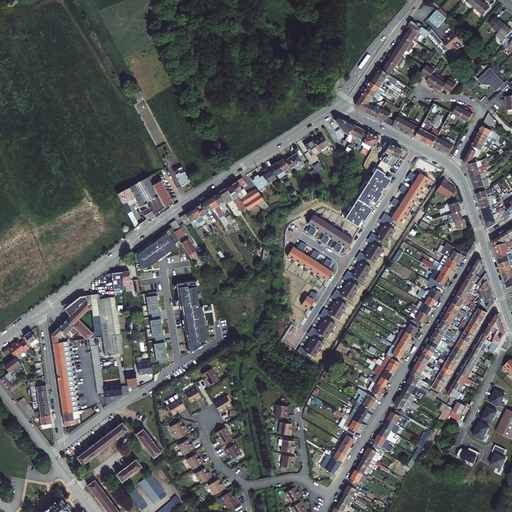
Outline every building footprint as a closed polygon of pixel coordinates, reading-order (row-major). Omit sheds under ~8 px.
[(491,7),(483,0),(479,0),(474,6),(485,15),(491,7)] [(436,12),(428,21),(437,29),(445,20),(436,12)] [(500,30),(506,23),(496,16),(490,22),(500,30)] [(416,25),(412,22),(409,27),(421,35),(426,38),(434,33),(431,31),(430,34),(423,29),(424,27),(420,24),(418,27),(416,26),(416,25)] [(506,42),(511,35),(511,32),(511,30),(511,28),(506,23),(500,30),(497,34),(504,40),(502,42),(504,45),(506,42)] [(418,39),(421,35),(409,27),(406,30),(407,31),(406,32),(407,33),(406,35),(414,41),(416,37),(418,39)] [(444,45),(434,33),(426,38),(442,56),(449,50),(451,52),(455,50),(458,54),(464,49),(460,45),(463,43),(457,35),(444,45)] [(401,38),(399,41),(411,49),(414,46),(411,44),(414,41),(406,35),(405,38),(403,36),(402,38),(401,38)] [(398,48),(397,50),(404,55),(406,51),(409,53),(411,49),(399,41),(397,45),(398,45),(396,47),(398,48)] [(392,52),(390,56),(402,64),(404,60),(402,58),(404,55),(397,50),(395,52),(394,51),(393,52),(392,52)] [(402,64),(390,56),(387,59),(388,59),(387,61),(388,62),(387,64),(395,69),(397,66),(399,67),(402,64)] [(395,74),(393,72),(395,69),(387,64),(386,66),(384,65),(383,67),(383,66),(380,70),(392,78),(395,74)] [(431,69),(427,67),(426,69),(422,75),(425,77),(424,78),(426,79),(425,79),(429,81),(432,76),(437,69),(433,67),(431,69)] [(499,88),(504,84),(490,69),(479,80),(483,85),(490,85),(496,91),(499,88)] [(400,83),(392,78),(380,70),(377,74),(390,83),(405,93),(409,95),(412,91),(408,88),(406,92),(398,86),(400,83)] [(390,83),(377,74),(374,78),(387,87),(390,83)] [(430,88),(433,90),(441,78),(437,75),(435,78),(432,76),(429,81),(427,84),(429,85),(428,86),(430,87),(430,88)] [(371,83),(380,89),(385,92),(391,96),(402,103),(403,104),(406,99),(402,97),(387,87),(374,78),(371,83)] [(441,93),(443,91),(446,85),(443,83),(445,81),(441,78),(433,90),(436,92),(438,93),(439,92),(441,93)] [(455,82),(451,79),(446,85),(443,91),(446,93),(446,92),(448,94),(449,92),(451,94),(456,86),(453,84),(455,82)] [(506,81),(504,84),(499,88),(502,91),(509,84),(506,81)] [(371,83),(368,88),(388,101),(389,100),(382,95),(384,93),(380,90),(380,89),(371,83)] [(388,101),(368,88),(365,93),(374,99),(375,96),(385,103),(388,101)] [(365,93),(362,97),(371,103),(373,101),(376,103),(377,101),(374,99),(365,93)] [(366,114),(370,105),(371,103),(362,97),(356,105),(358,110),(366,114)] [(370,105),(366,114),(372,117),(376,109),(372,106),(373,105),(372,104),(371,106),(370,105)] [(372,117),(378,120),(383,111),(377,107),(376,109),(372,117)] [(456,120),(459,122),(466,109),(463,107),(462,108),(461,107),(460,108),(458,107),(453,115),(457,117),(456,120)] [(378,120),(383,123),(384,121),(386,122),(387,119),(389,120),(391,115),(387,112),(388,111),(384,108),(383,111),(378,120)] [(464,124),(465,121),(469,123),(473,115),(471,114),(472,112),(466,109),(459,122),(464,124)] [(399,128),(401,130),(406,121),(403,120),(404,118),(399,115),(393,128),(398,130),(399,128)] [(417,138),(415,140),(422,143),(427,133),(428,133),(430,128),(431,126),(433,127),(434,126),(439,117),(436,116),(431,125),(429,123),(428,126),(424,125),(421,130),(417,138)] [(482,127),(486,129),(490,124),(492,122),(488,117),(482,127)] [(341,134),(343,137),(346,140),(347,138),(349,134),(353,126),(346,122),(338,118),(337,118),(334,120),(342,132),(341,134)] [(394,123),(389,120),(387,119),(386,122),(385,124),(391,127),(394,123)] [(406,121),(401,130),(404,131),(403,133),(405,134),(408,136),(415,123),(410,121),(409,123),(406,121)] [(415,123),(408,136),(411,137),(413,138),(414,136),(417,138),(421,130),(418,128),(419,125),(415,123)] [(353,137),(357,128),(353,126),(349,134),(353,137)] [(432,136),(426,145),(431,148),(432,149),(434,147),(438,139),(434,137),(435,135),(436,136),(438,132),(437,131),(438,128),(434,126),(433,127),(435,128),(434,130),(431,135),(432,136)] [(479,133),(496,141),(499,136),(486,129),(482,127),(479,133)] [(356,143),(362,131),(357,128),(353,137),(351,141),(350,143),(354,145),(356,143)] [(360,148),(360,147),(367,133),(362,131),(356,143),(353,147),(357,149),(360,148)] [(373,147),(378,139),(367,133),(360,147),(362,148),(362,150),(362,151),(367,154),(368,153),(369,152),(371,153),(373,147)] [(422,143),(426,145),(432,136),(431,135),(428,133),(427,133),(422,143)] [(496,141),(479,133),(478,135),(477,138),(492,145),(493,146),(496,141)] [(327,146),(322,136),(312,142),(318,152),(327,146)] [(437,151),(440,153),(447,140),(443,138),(442,140),(438,138),(438,139),(434,147),(436,148),(436,149),(437,151)] [(477,138),(474,142),(485,148),(489,150),(492,145),(477,138)] [(440,153),(444,155),(444,154),(446,155),(447,154),(450,155),(454,147),(450,145),(451,142),(447,140),(440,153)] [(312,142),(304,146),(311,157),(318,152),(312,142)] [(472,147),(478,150),(484,153),(486,155),(489,150),(485,148),(474,142),(472,147)] [(401,151),(389,145),(383,154),(386,156),(384,159),(383,159),(381,161),(380,160),(379,161),(381,162),(390,167),(395,159),(396,160),(401,151)] [(465,165),(467,166),(480,163),(474,159),(478,150),(472,147),(464,162),(465,165)] [(296,153),(284,161),(289,169),(290,170),(301,162),(296,153)] [(289,169),(284,161),(283,159),(276,163),(282,173),(289,169)] [(290,170),(291,173),(303,165),(301,162),(290,170)] [(384,176),(390,167),(381,162),(371,178),(370,177),(345,219),(357,227),(361,220),(364,222),(372,209),(369,207),(373,202),(375,204),(382,193),(381,193),(386,186),(387,186),(391,180),(384,176)] [(282,173),(276,163),(271,167),(277,176),(282,173)] [(320,163),(313,166),(317,172),(323,169),(320,163)] [(467,166),(469,173),(486,167),(486,165),(481,166),(480,163),(467,166)] [(470,177),(471,179),(488,173),(486,167),(469,173),(470,177)] [(190,183),(182,168),(173,173),(181,187),(190,183)] [(276,179),(271,171),(262,178),(267,185),(276,179)] [(488,173),(471,179),(473,185),(490,179),(488,173)] [(429,180),(419,174),(417,178),(413,184),(409,191),(405,196),(401,204),(397,209),(391,219),(391,220),(394,222),(400,226),(429,180)] [(407,179),(413,184),(417,178),(410,174),(407,179)] [(267,185),(262,178),(259,180),(257,177),(254,179),(254,181),(252,182),(258,191),(267,185)] [(134,198),(140,209),(148,204),(158,197),(152,187),(147,179),(129,189),(129,190),(117,196),(135,229),(139,227),(126,203),(134,198)] [(256,190),(245,197),(244,198),(240,192),(242,191),(240,188),(246,184),(242,179),(231,187),(243,206),(247,212),(263,201),(256,190)] [(476,195),(491,191),(493,189),(490,179),(473,185),(476,195)] [(446,183),(442,181),(435,191),(448,199),(454,189),(445,184),(446,183)] [(162,182),(152,187),(158,197),(165,209),(174,203),(162,182)] [(218,195),(224,204),(232,199),(233,201),(234,201),(238,207),(239,209),(243,206),(231,187),(218,195)] [(399,192),(405,196),(409,191),(402,187),(399,192)] [(478,201),(488,198),(487,196),(493,194),(494,196),(499,195),(494,188),(493,189),(491,191),(476,195),(478,201)] [(228,210),(224,204),(218,195),(212,199),(229,224),(233,221),(230,216),(229,216),(228,214),(226,216),(223,211),(226,210),(226,211),(228,210)] [(478,201),(480,206),(491,202),(494,201),(493,199),(498,197),(499,199),(501,199),(499,195),(494,196),(488,198),(478,201)] [(165,209),(158,197),(148,204),(155,216),(165,209)] [(206,202),(215,215),(216,214),(224,227),(229,224),(212,199),(206,202)] [(390,205),(397,209),(401,204),(394,200),(390,205)] [(480,206),(481,211),(491,208),(495,206),(494,201),(491,202),(480,206)] [(218,221),(215,215),(206,202),(201,205),(206,214),(209,217),(212,215),(217,222),(218,221)] [(449,206),(452,214),(459,211),(460,211),(458,203),(449,206)] [(155,216),(148,204),(140,209),(147,222),(155,216)] [(195,209),(204,222),(208,228),(213,225),(211,221),(209,222),(205,215),(206,214),(201,205),(195,209)] [(482,213),(483,216),(493,212),(496,209),(495,206),(491,208),(481,211),(482,213)] [(199,225),(204,222),(195,209),(190,212),(199,225)] [(493,212),(483,216),(485,220),(494,217),(498,213),(496,209),(493,212)] [(494,217),(485,220),(486,225),(496,222),(496,221),(500,218),(501,217),(505,214),(502,210),(498,213),(494,217)] [(451,223),(455,222),(462,220),(459,211),(452,214),(447,215),(449,221),(444,223),(445,226),(451,223)] [(501,217),(503,221),(505,219),(511,215),(509,211),(505,214),(501,217)] [(190,212),(185,216),(190,224),(197,235),(200,234),(196,227),(199,225),(190,212)] [(380,222),(385,226),(385,225),(388,227),(391,224),(392,225),(394,222),(391,220),(391,219),(384,215),(380,222)] [(179,219),(185,227),(190,224),(185,216),(179,219)] [(352,240),(316,217),(310,227),(347,249),(352,240)] [(496,222),(486,225),(488,230),(503,221),(501,217),(500,218),(496,221),(496,222)] [(462,220),(455,222),(457,229),(457,231),(466,228),(463,220),(462,220)] [(180,229),(175,222),(169,226),(171,230),(173,233),(180,229)] [(420,222),(418,226),(425,231),(427,226),(420,222)] [(388,227),(385,225),(385,226),(377,238),(376,239),(379,241),(385,245),(394,231),(388,227)] [(173,233),(171,230),(152,244),(135,256),(137,271),(149,269),(162,259),(176,249),(174,246),(179,242),(178,241),(174,234),(173,233)] [(309,235),(315,239),(318,233),(313,230),(309,235)] [(180,231),(174,234),(178,241),(184,237),(180,231)] [(493,246),(494,248),(511,243),(509,239),(506,234),(493,242),(493,246)] [(367,242),(372,245),(373,244),(376,246),(379,241),(376,239),(377,238),(372,235),(367,242)] [(327,247),(330,241),(325,237),(321,243),(327,247)] [(188,241),(181,245),(190,261),(198,257),(188,241)] [(496,256),(510,252),(509,249),(511,248),(511,242),(511,243),(494,248),(496,256)] [(301,243),(297,249),(303,252),(306,247),(301,243)] [(447,243),(440,254),(444,256),(455,263),(456,264),(461,256),(460,255),(462,252),(447,243)] [(376,246),(373,244),(372,245),(365,257),(364,258),(368,260),(373,264),(382,250),(376,246)] [(339,254),(342,249),(337,245),(333,251),(337,253),(339,254)] [(262,259),(268,260),(270,247),(263,246),(262,259)] [(244,247),(239,250),(244,257),(248,254),(244,247)] [(332,273),(293,248),(287,257),(326,282),(332,273)] [(496,256),(498,261),(511,256),(511,251),(510,252),(496,256)] [(314,252),(310,257),(316,261),(319,255),(314,252)] [(361,264),(361,263),(365,265),(368,260),(364,258),(365,257),(360,253),(355,261),(361,264)] [(455,263),(444,256),(440,264),(451,270),(455,263)] [(511,256),(498,261),(499,266),(511,261),(511,256)] [(332,263),(327,260),(323,265),(329,269),(332,263)] [(482,279),(486,275),(481,261),(478,260),(471,272),(479,277),(482,279)] [(440,264),(437,268),(433,265),(432,266),(422,261),(421,263),(431,269),(434,271),(446,278),(451,270),(440,264)] [(511,261),(499,266),(501,270),(511,266),(511,261)] [(365,265),(361,263),(361,264),(353,276),(352,277),(356,279),(361,283),(370,268),(365,265)] [(511,271),(511,266),(501,270),(502,275),(511,271)] [(124,284),(124,285),(132,284),(130,270),(122,272),(124,284)] [(446,278),(434,271),(428,282),(435,286),(441,290),(447,279),(446,278)] [(511,271),(502,275),(505,284),(511,279),(511,271)] [(122,272),(112,273),(114,285),(124,284),(122,272)] [(353,276),(348,272),(343,280),(349,283),(349,282),(353,284),(356,279),(352,277),(353,276)] [(471,272),(467,279),(477,285),(478,285),(479,284),(476,282),(479,277),(471,272)] [(478,285),(482,288),(488,281),(486,275),(482,279),(479,284),(478,285)] [(428,282),(420,277),(418,282),(430,289),(431,288),(433,289),(435,286),(428,282)] [(467,279),(463,285),(472,290),(474,285),(476,286),(477,285),(467,279)] [(481,292),(491,289),(488,281),(482,288),(481,290),(480,290),(481,292)] [(353,284),(349,282),(349,283),(341,294),(341,296),(344,298),(350,302),(359,287),(353,284)] [(197,285),(177,289),(181,311),(183,310),(190,352),(192,357),(209,346),(203,311),(201,312),(197,285)] [(463,285),(460,290),(472,296),(473,294),(476,296),(477,295),(476,294),(476,291),(475,292),(473,291),(472,290),(463,285)] [(424,294),(429,297),(436,301),(437,301),(441,294),(433,289),(431,288),(430,289),(430,291),(425,292),(421,289),(420,291),(424,294)] [(483,297),(492,294),(491,289),(481,292),(481,293),(483,297)] [(472,296),(460,290),(459,292),(457,295),(465,300),(466,299),(469,301),(472,296)] [(341,296),(341,294),(336,291),(331,298),(337,302),(338,300),(341,303),(344,298),(341,296)] [(117,307),(116,302),(111,303),(110,297),(107,297),(106,294),(103,294),(102,292),(90,294),(96,338),(97,338),(97,343),(102,342),(101,339),(103,338),(106,357),(123,354),(117,307)] [(158,297),(157,293),(149,295),(150,298),(147,299),(150,315),(152,315),(153,322),(151,322),(153,339),(156,338),(157,345),(155,346),(157,362),(160,361),(160,365),(169,364),(168,360),(165,344),(164,337),(162,320),(161,314),(158,297)] [(96,338),(90,294),(86,295),(65,311),(70,317),(59,329),(63,333),(66,336),(70,331),(74,328),(75,330),(79,333),(77,335),(75,337),(74,336),(70,340),(72,342),(88,339),(96,338)] [(479,305),(494,298),(492,294),(483,297),(484,299),(477,302),(479,305)] [(466,306),(469,301),(466,299),(465,300),(457,295),(455,300),(463,304),(466,306)] [(314,301),(307,296),(301,306),(308,310),(314,301)] [(429,297),(424,304),(431,309),(436,301),(429,297)] [(495,302),(494,298),(479,305),(478,306),(478,307),(483,305),(485,308),(482,311),(488,313),(494,304),(495,302)] [(341,303),(338,300),(337,302),(329,313),(329,314),(332,317),(338,320),(347,306),(341,303)] [(455,300),(452,303),(461,308),(463,304),(455,300)] [(414,309),(427,316),(431,309),(424,304),(420,302),(417,307),(411,304),(410,306),(414,309)] [(460,310),(461,308),(452,303),(450,307),(458,312),(464,316),(466,317),(466,316),(467,314),(460,310)] [(450,307),(448,311),(456,317),(458,312),(450,307)] [(423,325),(428,317),(427,316),(414,309),(412,313),(417,316),(415,320),(412,318),(410,321),(418,326),(420,323),(423,325)] [(320,317),(325,320),(326,319),(329,321),(332,317),(329,314),(329,313),(324,310),(320,317)] [(456,317),(448,311),(445,316),(453,321),(456,317)] [(489,336),(500,317),(498,311),(483,335),(488,337),(489,336)] [(453,321),(445,316),(443,320),(451,325),(453,321)] [(502,325),(500,317),(489,336),(490,337),(491,336),(495,338),(502,325)] [(329,321),(326,319),(325,320),(317,332),(317,333),(320,335),(326,339),(335,325),(329,321)] [(473,319),(471,323),(479,328),(481,324),(473,319)] [(443,320),(440,324),(448,329),(451,325),(443,320)] [(410,325),(405,332),(412,336),(413,337),(417,329),(416,329),(418,326),(410,321),(408,324),(410,325)] [(471,323),(468,327),(477,332),(479,328),(471,323)] [(438,327),(438,328),(446,333),(448,329),(440,324),(438,327)] [(495,338),(491,343),(491,344),(492,344),(488,351),(493,354),(502,339),(505,334),(502,325),(495,338)] [(468,327),(466,331),(474,336),(476,333),(477,332),(468,327)] [(438,328),(435,332),(444,337),(446,333),(438,328)] [(60,335),(63,333),(59,329),(53,335),(52,337),(52,340),(57,339),(57,344),(62,344),(60,335)] [(308,336),(313,339),(314,338),(317,340),(320,335),(317,333),(317,332),(312,329),(308,336)] [(31,347),(34,344),(32,341),(35,339),(29,330),(22,335),(31,347)] [(466,331),(463,335),(472,340),(474,336),(466,331)] [(412,336),(405,332),(401,340),(407,344),(412,336)] [(449,341),(444,337),(435,332),(433,336),(441,341),(448,345),(450,343),(451,341),(449,341)] [(452,339),(458,343),(467,348),(469,344),(461,339),(454,335),(452,339)] [(463,335),(461,339),(469,344),(472,340),(463,335)] [(484,344),(486,340),(488,337),(483,335),(480,341),(484,344)] [(433,336),(430,341),(439,346),(441,341),(433,336)] [(396,347),(403,351),(407,344),(401,340),(396,337),(393,343),(389,340),(387,342),(392,345),(396,347)] [(103,394),(96,338),(88,339),(89,347),(90,346),(97,395),(103,394)] [(317,340),(314,338),(313,339),(305,352),(308,354),(314,358),(323,344),(317,340)] [(451,344),(456,347),(464,352),(467,348),(458,343),(452,339),(451,340),(451,341),(450,343),(451,344)] [(25,351),(29,348),(23,341),(20,343),(18,341),(13,346),(12,344),(7,348),(14,357),(24,350),(25,351)] [(430,341),(428,345),(436,349),(439,346),(430,341)] [(483,352),(487,346),(484,344),(480,341),(476,348),(483,352)] [(447,348),(453,351),(462,356),(464,352),(456,347),(451,344),(450,343),(448,345),(447,348)] [(434,354),(436,349),(428,345),(425,349),(434,354)] [(396,347),(392,354),(399,359),(404,352),(403,351),(396,347)] [(305,352),(300,348),(297,352),(306,357),(308,354),(305,352)] [(479,359),(483,352),(476,348),(472,354),(479,359)] [(425,349),(423,353),(431,358),(434,354),(425,349)] [(453,351),(451,356),(459,360),(462,356),(453,351)] [(423,353),(420,357),(429,362),(433,365),(435,361),(431,358),(423,353)] [(475,365),(479,359),(472,354),(468,361),(475,365)] [(371,362),(378,365),(392,374),(393,374),(400,363),(387,356),(383,362),(377,359),(376,361),(374,359),(373,359),(371,362)] [(451,356),(449,359),(457,364),(459,360),(451,356)] [(14,371),(21,365),(14,357),(4,366),(9,371),(0,378),(9,389),(18,381),(14,377),(11,374),(14,371)] [(429,362),(420,357),(418,361),(426,366),(429,362)] [(511,358),(511,359),(503,367),(509,373),(511,370),(511,358)] [(449,359),(446,363),(455,368),(457,364),(449,359)] [(153,374),(151,360),(143,362),(143,363),(138,364),(139,375),(148,373),(149,375),(153,374)] [(438,362),(445,366),(444,368),(452,373),(455,368),(446,363),(441,361),(440,360),(438,362)] [(416,364),(415,366),(424,371),(426,366),(418,361),(416,364)] [(465,366),(464,368),(471,372),(475,365),(468,361),(465,366)] [(373,373),(376,374),(387,381),(392,374),(378,365),(373,373)] [(436,368),(442,371),(450,376),(452,373),(444,368),(443,369),(436,365),(435,366),(435,367),(436,368)] [(415,366),(413,370),(421,375),(424,371),(415,366)] [(464,368),(460,374),(467,379),(471,372),(464,368)] [(208,389),(219,382),(212,369),(202,375),(206,382),(205,383),(208,389)] [(412,375),(419,380),(421,375),(413,370),(410,374),(412,375)] [(442,371),(439,375),(448,380),(450,376),(442,371)] [(126,373),(128,386),(131,385),(132,387),(134,391),(138,388),(136,372),(126,373)] [(367,380),(382,389),(387,381),(376,374),(373,380),(369,377),(367,380)] [(460,374),(456,381),(463,386),(465,383),(470,385),(472,381),(467,379),(460,374)] [(408,384),(415,388),(419,380),(412,375),(407,383),(408,384)] [(439,375),(437,379),(445,384),(448,380),(439,375)] [(30,387),(45,384),(44,376),(36,377),(29,382),(30,387)] [(437,379),(434,383),(443,388),(445,384),(437,379)] [(367,390),(379,397),(384,389),(382,389),(367,380),(366,382),(370,384),(367,390)] [(456,381),(452,388),(459,392),(463,386),(456,381)] [(432,388),(440,393),(443,388),(434,383),(432,388)] [(121,384),(103,386),(105,398),(123,395),(121,384)] [(403,392),(410,395),(415,388),(408,384),(403,392)] [(417,389),(436,400),(438,396),(431,392),(430,393),(419,387),(417,389)] [(199,401),(202,399),(196,388),(186,394),(191,404),(197,401),(198,400),(199,401)] [(459,392),(452,388),(448,395),(457,400),(461,394),(459,392)] [(369,409),(375,398),(360,390),(358,393),(361,395),(365,397),(361,404),(361,405),(367,409),(369,409)] [(399,399),(406,403),(410,395),(403,392),(399,399)] [(365,397),(361,395),(357,402),(361,404),(365,397)] [(226,397),(214,404),(221,415),(226,412),(226,410),(227,409),(232,406),(226,397)] [(187,410),(180,399),(168,407),(174,416),(179,413),(180,412),(181,414),(187,410)] [(399,399),(398,399),(394,406),(401,411),(406,403),(399,399)] [(357,412),(361,405),(357,402),(355,405),(352,409),(357,412)] [(461,416),(466,407),(457,402),(452,411),(461,416)] [(367,409),(361,405),(357,412),(357,413),(363,416),(367,409)] [(276,406),(274,417),(287,419),(288,415),(286,415),(286,413),(287,407),(276,406)] [(441,416),(447,420),(452,411),(446,408),(442,414),(441,416)] [(363,416),(357,413),(351,409),(349,412),(350,413),(349,415),(344,413),(343,415),(359,424),(363,416)] [(511,438),(511,412),(507,409),(496,432),(511,440),(511,438)] [(387,422),(393,425),(397,418),(406,424),(409,419),(405,417),(399,414),(395,411),(392,415),(390,414),(386,421),(387,422)] [(458,421),(461,416),(452,411),(447,420),(448,420),(450,416),(458,421)] [(77,412),(63,414),(65,427),(79,424),(77,412)] [(51,426),(50,415),(39,416),(40,427),(51,426)] [(359,424),(343,415),(342,417),(346,420),(341,428),(353,435),(354,432),(355,433),(360,424),(359,424)] [(181,422),(171,428),(179,440),(190,434),(186,428),(185,429),(184,427),(181,422)] [(382,429),(389,433),(393,425),(387,422),(382,429)] [(280,423),(279,434),(291,436),(292,432),(290,432),(290,430),(291,424),(280,423)] [(129,432),(124,425),(78,459),(84,466),(129,432)] [(222,447),(233,441),(226,428),(216,434),(220,440),(218,441),(222,447)] [(389,433),(382,429),(378,437),(384,441),(389,433)] [(137,437),(153,459),(161,453),(144,431),(137,437)] [(348,446),(349,447),(354,440),(346,435),(341,443),(348,446)] [(384,441),(378,437),(377,437),(373,444),(380,448),(384,441)] [(188,440),(178,446),(184,456),(196,450),(193,446),(192,447),(191,446),(188,440)] [(282,447),(282,452),(294,453),(295,449),(293,449),(293,447),(294,442),(283,440),(282,447)] [(232,461),(242,455),(236,445),(234,442),(228,445),(230,448),(225,452),(227,455),(228,454),(229,456),(232,461)] [(348,446),(341,443),(337,450),(344,454),(348,446)] [(367,451),(363,458),(364,459),(371,463),(377,452),(370,448),(368,451),(367,451)] [(324,453),(318,450),(314,456),(320,460),(322,455),(327,458),(328,456),(324,453)] [(344,454),(337,450),(332,458),(339,462),(344,454)] [(197,455),(187,461),(193,470),(204,464),(202,460),(200,461),(200,460),(197,455)] [(283,456),(282,467),(293,469),(294,463),(294,461),(296,461),(296,457),(283,456)] [(339,462),(332,458),(328,466),(327,465),(325,469),(332,473),(334,470),(336,470),(340,463),(339,462)] [(360,466),(366,470),(371,463),(364,459),(360,466)] [(122,482),(141,468),(136,462),(118,476),(122,482)] [(360,466),(355,474),(361,478),(366,470),(360,466)] [(142,470),(141,468),(122,482),(123,484),(142,470)] [(205,469),(195,475),(201,485),(213,478),(211,474),(209,475),(208,474),(205,469)] [(348,485),(359,491),(361,488),(362,489),(364,488),(365,486),(365,484),(364,484),(366,480),(361,478),(355,474),(354,474),(348,485)] [(219,480),(209,486),(216,496),(227,489),(224,486),(223,487),(222,485),(219,480)] [(118,511),(95,481),(88,487),(107,511),(118,511)] [(348,485),(342,496),(343,496),(350,500),(353,502),(358,495),(363,498),(365,495),(359,491),(348,485)] [(295,488),(285,494),(292,504),(302,497),(300,493),(299,494),(298,493),(295,488)] [(165,494),(163,491),(158,495),(153,500),(154,502),(165,494)] [(226,505),(229,510),(240,504),(237,498),(235,499),(234,497),(231,492),(219,500),(223,507),(226,505)] [(338,504),(345,508),(350,500),(343,496),(338,504)] [(70,511),(64,504),(62,501),(57,504),(56,503),(43,511),(70,511)] [(304,505),(302,501),(291,508),(293,511),(306,511),(304,507),(303,506),(304,505)]
